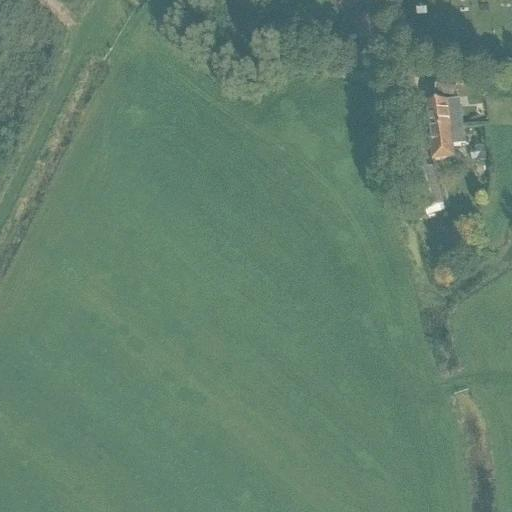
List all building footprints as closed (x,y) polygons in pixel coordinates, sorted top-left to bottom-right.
[(408,18),(422,18),(422,7),(408,7),(408,18)] [(248,32),(242,25),(241,25),(240,23),(233,30),(241,38),(248,32)] [(454,96),(455,79),(434,78),(434,94),(454,96)] [(447,102),(425,105),(429,133),(463,129),(461,112),(454,113),(449,113),(448,107),(447,102)] [(463,129),(429,133),(432,162),(454,159),(453,148),(465,146),(463,129)] [(427,217),(445,212),(432,168),(414,173),(427,217)]
